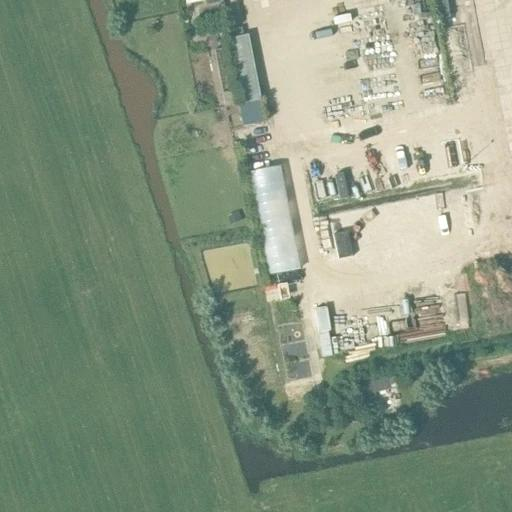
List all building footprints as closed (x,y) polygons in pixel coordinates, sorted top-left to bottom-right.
[(446,0),(434,0),(438,20),(450,18),(446,0)] [(424,103),(447,99),(439,48),(416,52),(424,103)] [(242,104),(238,105),(242,127),(264,123),(260,101),(242,104)] [(238,212),(227,216),(231,226),(242,221),(238,212)] [(395,376),(354,386),(357,398),(398,388),(395,376)]
